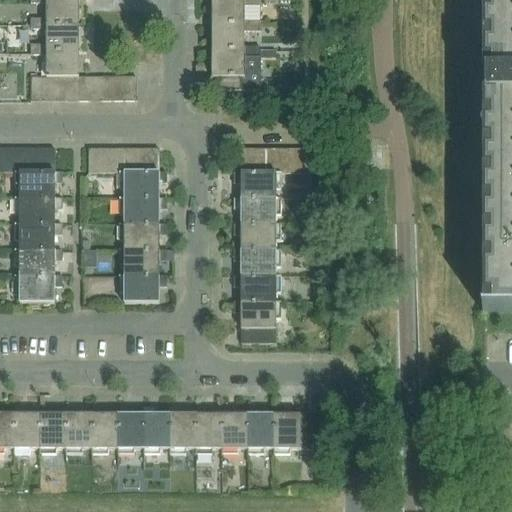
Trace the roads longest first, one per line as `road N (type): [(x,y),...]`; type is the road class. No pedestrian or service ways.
road 1 (residential): [(355,511),(353,404),(341,381),(312,373),(196,372)]
road 2 (residential): [(173,126),(197,126),(196,323)]
road 3 (residential): [(196,372),(0,371)]
road 4 (residential): [(0,323),(196,323)]
road 5 (residential): [(0,126),(173,126)]
road 6 (residential): [(173,126),(172,0)]
